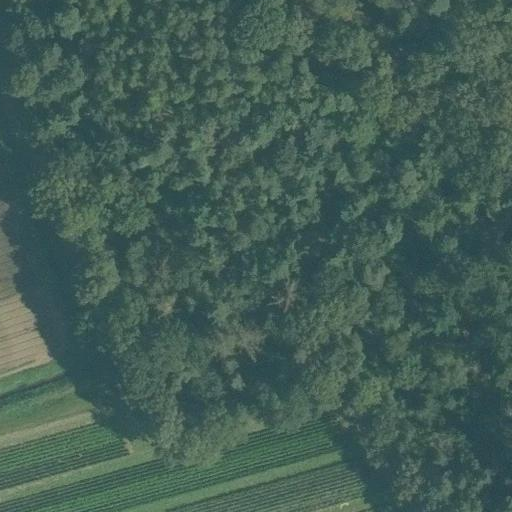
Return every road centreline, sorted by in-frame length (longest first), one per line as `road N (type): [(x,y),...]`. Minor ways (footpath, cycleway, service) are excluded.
road 1 (track): [(511,479),(413,372),(347,328),(298,316),(194,347),(184,337)]
road 2 (track): [(184,337),(49,0)]
road 3 (track): [(115,360),(0,58)]
